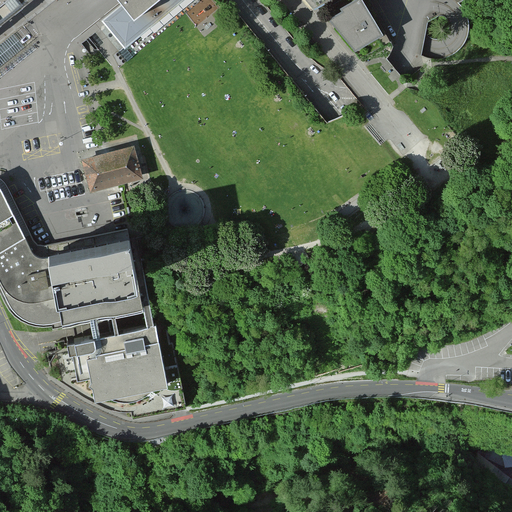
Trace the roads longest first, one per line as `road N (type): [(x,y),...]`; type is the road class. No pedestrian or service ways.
road 1 (residential): [(0,323),(20,363),(57,400),(128,431),(336,391),(426,387),(511,400)]
road 2 (unknown): [(168,363),(157,342),(123,318),(62,337)]
